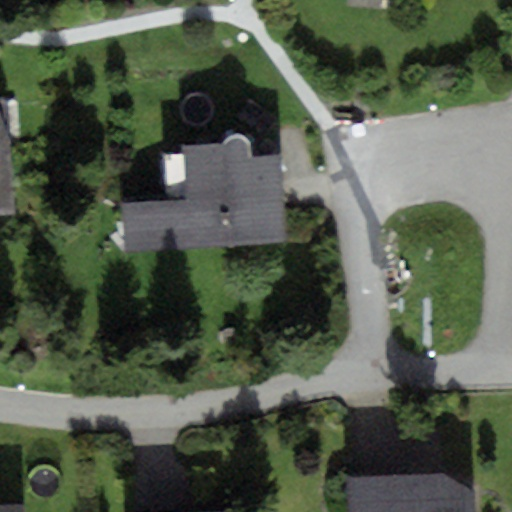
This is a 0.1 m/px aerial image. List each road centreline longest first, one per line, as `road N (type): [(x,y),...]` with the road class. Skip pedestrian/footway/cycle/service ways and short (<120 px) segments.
road 1 (residential): [(0,402),(99,413),(511,369)]
road 2 (residential): [(0,34),(273,19)]
